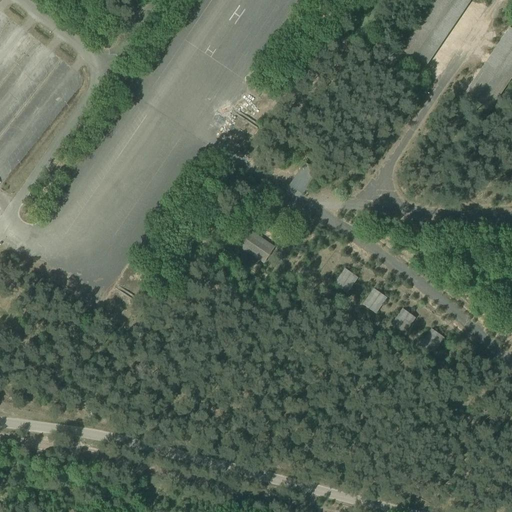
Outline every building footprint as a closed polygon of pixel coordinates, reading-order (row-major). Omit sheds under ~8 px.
[(433,66),(470,0),(437,0),(420,31),(419,31),(415,38),(414,38),(407,52),(433,66)] [(495,110),(511,81),(511,27),(469,95),(495,110)] [(304,163),(290,185),(302,193),(316,171),(304,163)] [(264,263),(274,247),(249,231),(239,247),(264,263)] [(345,269),(334,284),(347,293),(358,278),(345,269)] [(373,289),(362,304),(376,313),(386,297),(373,289)] [(416,318),(402,308),(391,324),(405,334),(416,318)] [(444,338),(431,329),(420,344),(433,354),(444,338)]
